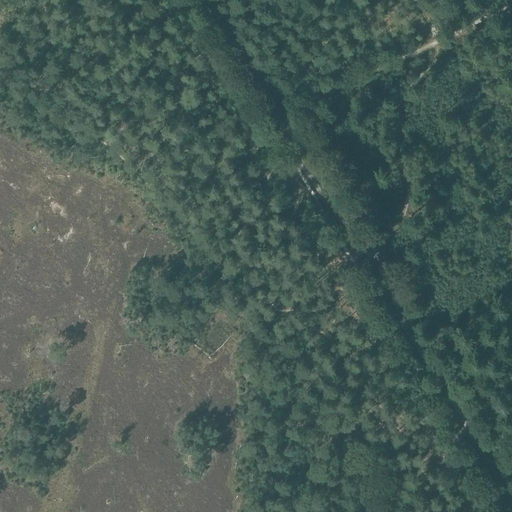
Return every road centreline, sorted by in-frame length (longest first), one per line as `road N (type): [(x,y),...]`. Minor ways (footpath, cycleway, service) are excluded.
road 1 (unknown): [(376,268),(213,0)]
road 2 (unknown): [(410,0),(439,53),(394,114),(407,192),(376,268)]
road 3 (unknown): [(376,268),(511,495)]
road 4 (track): [(291,138),(318,101),(511,5)]
